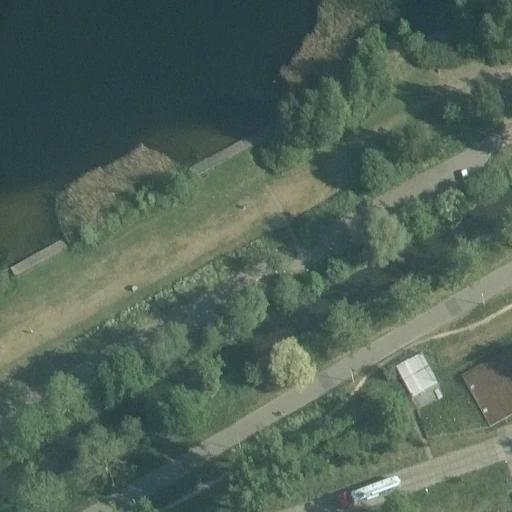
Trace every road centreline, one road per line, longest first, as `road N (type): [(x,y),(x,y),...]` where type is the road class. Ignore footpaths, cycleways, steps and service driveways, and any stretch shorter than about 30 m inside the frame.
road 1 (unclassified): [(102,511),(511,274)]
road 2 (unknown): [(162,511),(339,408),(369,372)]
road 3 (unknown): [(511,308),(369,372)]
